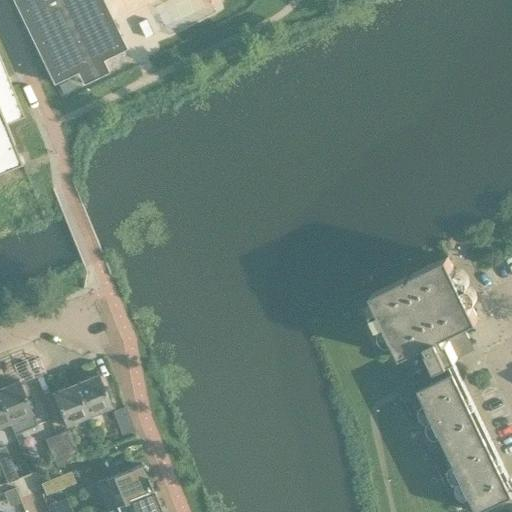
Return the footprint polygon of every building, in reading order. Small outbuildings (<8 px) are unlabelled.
[(108,71),(102,59),(125,48),(102,0),(12,0),(52,83),(76,72),(82,84),(108,71)] [(0,171),(20,164),(5,124),(23,117),(10,85),(0,59),(0,171)] [(418,390),(463,483),(476,511),(479,511),(511,496),(511,493),(511,491),(511,490),(511,478),(511,477),(510,478),(453,360),(463,355),(469,339),(466,332),(463,334),(460,328),(478,319),(448,257),(372,293),(402,356),(427,344),(430,349),(428,350),(437,368),(448,363),(453,373),(418,390)] [(97,374),(74,383),(88,417),(111,408),(97,374)] [(18,380),(0,387),(0,400),(10,424),(14,435),(37,425),(32,414),(26,398),(29,396),(24,383),(20,384),(18,380)] [(74,383),(52,392),(66,427),(88,417),(74,383)] [(0,400),(0,427),(10,424),(0,400)] [(124,407),(113,412),(122,435),(133,430),(124,407)] [(67,430),(56,435),(66,458),(77,453),(67,430)] [(56,435),(45,439),(54,462),(66,458),(56,435)] [(140,465),(95,483),(106,511),(112,508),(111,507),(152,491),(145,472),(144,473),(140,465)] [(12,466),(2,470),(7,483),(18,478),(12,466)] [(56,477),(41,484),(45,495),(61,489),(56,477)] [(160,511),(152,491),(111,507),(112,508),(113,511),(160,511)]
